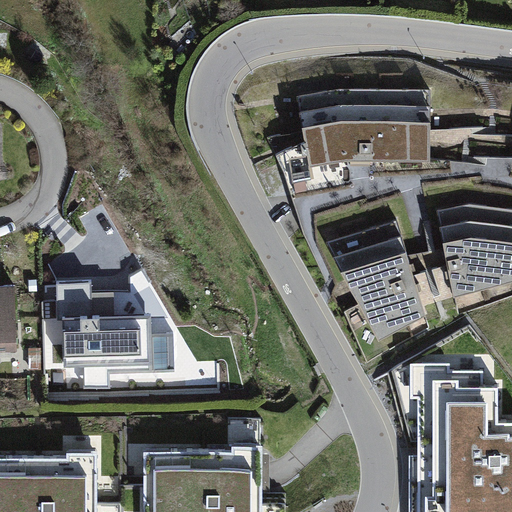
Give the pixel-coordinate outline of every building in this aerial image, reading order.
[(339,87),(298,96),(310,166),(347,160),(430,162),(433,88),(339,87)] [(511,207),(469,203),(437,209),(453,294),(511,279),(511,207)] [(398,219),(326,242),(378,340),(426,314),(398,219)] [(133,281),(89,281),(90,339),(111,339),(111,346),(130,346),(130,353),(138,353),(137,307),(156,307),(156,282),(147,267),(140,267),(133,281)] [(0,350),(16,350),(14,286),(0,286),(0,350)] [(451,362),(410,362),(410,399),(418,399),(418,511),(511,511),(511,420),(499,421),(499,385),(483,385),(483,371),(451,371),(451,362)] [(232,452),(144,452),(144,511),(261,511),(261,444),(232,444),(232,452)] [(68,457),(0,457),(0,511),(97,511),(97,449),(68,450),(68,457)]
